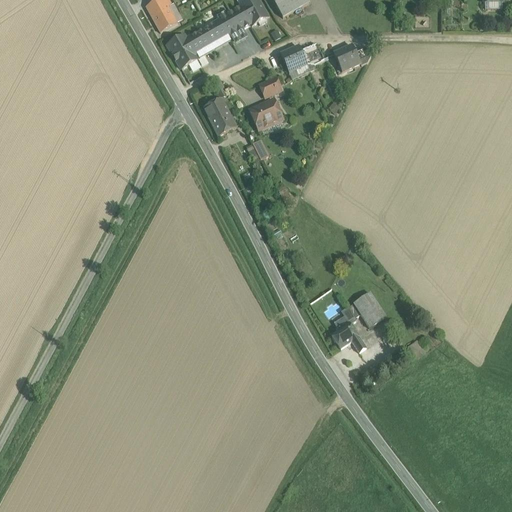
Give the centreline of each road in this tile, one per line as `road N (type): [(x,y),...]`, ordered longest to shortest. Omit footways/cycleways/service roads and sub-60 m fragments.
road 1 (secondary): [(431,511),(309,342),(181,106)]
road 2 (unclassified): [(181,106),(0,445)]
road 3 (track): [(177,98),(303,40),(511,41)]
road 4 (secondary): [(181,106),(123,0)]
